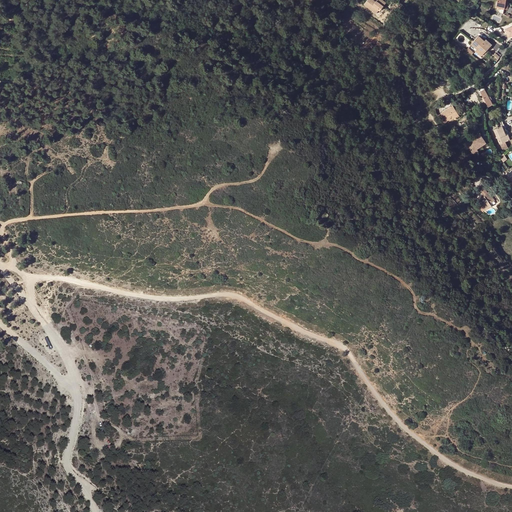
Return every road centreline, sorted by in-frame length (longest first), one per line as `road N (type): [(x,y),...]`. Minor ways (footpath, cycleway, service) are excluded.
road 1 (track): [(511,485),(434,454),(392,418),(349,352),(237,297),(162,297),(31,277),(32,306)]
road 2 (track): [(95,511),(66,460),(78,396),(0,324)]
